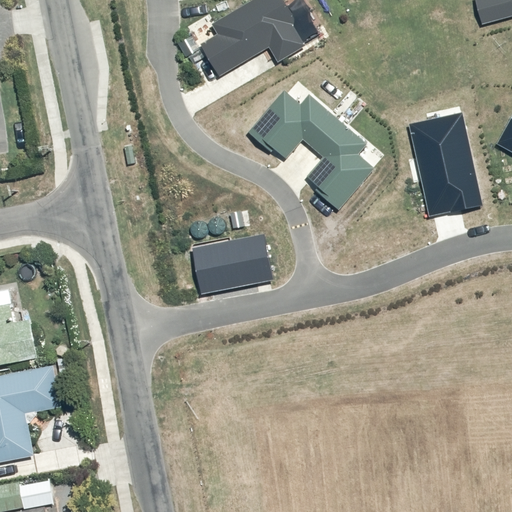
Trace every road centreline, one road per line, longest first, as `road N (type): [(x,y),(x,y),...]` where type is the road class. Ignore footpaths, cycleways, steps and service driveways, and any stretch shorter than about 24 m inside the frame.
road 1 (unclassified): [(97,211),(158,511)]
road 2 (unclassified): [(55,0),(97,211)]
